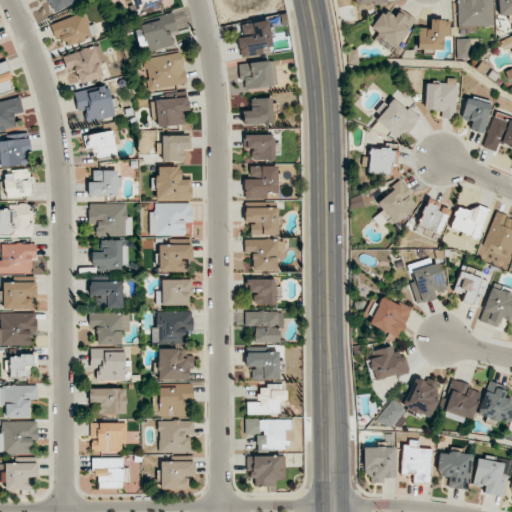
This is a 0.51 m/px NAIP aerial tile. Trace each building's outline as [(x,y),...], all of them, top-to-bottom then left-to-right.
[(493,26),(492,0),(456,0),(458,27),(493,26)] [(415,19),(400,8),(395,17),(384,10),(371,28),(379,33),(374,40),(393,52),(415,19)] [(93,37),(83,12),(51,24),(61,50),(93,37)] [(177,30),(173,14),(140,23),(148,52),(173,46),(169,32),(177,30)] [(252,22),(254,35),(237,39),(240,57),(263,53),(262,48),(273,46),(268,20),(252,22)] [(417,50),(443,50),(444,36),(450,36),(450,20),(430,20),(430,28),(418,28),(417,50)] [(242,36),(253,35),(251,22),(240,24),(242,36)] [(456,59),(471,58),(470,38),(456,39),(456,59)] [(62,57),(69,76),(73,75),(77,84),(107,74),(97,45),(62,57)] [(186,83),(180,52),(143,59),(149,90),(186,83)] [(238,64),(240,75),(242,75),(245,89),(277,85),(273,59),(238,64)] [(425,83),(424,109),(441,110),(441,118),(455,118),(456,79),(447,78),(447,84),(425,83)] [(73,92),(77,111),(85,110),(87,122),(114,117),(107,85),(73,92)] [(190,124),(187,97),(154,100),(157,128),(190,124)] [(272,97),(250,98),(251,110),(242,110),(243,125),(273,124),(272,97)] [(472,122),(470,130),(481,133),(490,104),(467,97),(461,118),(472,122)] [(496,151),(498,143),(511,147),(511,118),(492,113),(483,147),(496,151)] [(83,136),(86,149),(94,147),(96,158),(116,154),(112,130),(83,136)] [(252,160),(274,160),(274,135),(244,134),(244,147),(252,147),(252,160)] [(191,135),(162,135),(161,161),(184,161),(184,149),(190,149),(191,135)] [(0,140),(0,166),(30,163),(27,137),(0,140)] [(368,174),(395,175),(397,149),(369,148),(368,174)] [(267,198),(267,193),(277,193),(277,166),(249,166),(249,178),(244,178),(244,199),(267,198)] [(155,199),(191,200),(192,180),(179,179),(179,167),(159,167),(158,177),(152,177),(151,187),(156,187),(155,199)] [(4,197),(33,196),(32,169),(4,170),(4,197)] [(87,196),(117,197),(118,170),(93,170),(92,182),(88,182),(87,196)] [(411,193),(400,180),(376,202),(382,210),(373,218),(380,227),(389,218),(395,225),(417,205),(408,195),(411,193)] [(417,224),(439,235),(451,209),(428,199),(417,224)] [(127,204),(88,203),(88,224),(95,224),(95,235),(131,236),(132,217),(126,217),(127,204)] [(191,203),(154,203),(154,212),(149,212),(149,235),(184,236),(185,222),(191,222),(191,203)] [(0,235),(33,235),(32,204),(8,204),(8,210),(0,210),(0,235)] [(488,209),(475,204),(472,213),(457,207),(449,227),(478,238),(488,209)] [(278,234),(277,207),(244,208),(244,223),(249,223),(250,235),(278,234)] [(511,253),(511,249),(511,218),(496,212),(483,242),(511,253)] [(244,239),(244,254),(252,254),(251,271),(275,271),(276,250),(284,250),(284,240),(244,239)] [(121,240),(101,240),(100,252),(91,252),(91,270),(121,270),(121,264),(127,265),(127,246),(121,246),(121,240)] [(0,273),(31,274),(31,259),(35,259),(36,244),(1,243),(1,260),(0,260),(0,273)] [(191,272),(191,245),(158,244),(158,271),(191,272)] [(415,304),(435,300),(434,292),(444,290),(439,263),(412,269),(414,281),(411,281),(415,304)] [(477,307),(489,279),(462,267),(452,289),(464,294),(461,300),(477,307)] [(191,305),(191,279),(160,280),(161,306),(191,305)] [(274,279),(245,279),(245,292),(253,292),(254,305),(275,304),(275,295),(280,294),(279,287),(274,287),(274,279)] [(2,282),(3,309),(30,309),(30,295),(36,295),(36,281),(2,282)] [(122,308),(122,281),(88,281),(89,296),(105,296),(106,308),(122,308)] [(497,327),(500,317),(511,321),(511,296),(511,295),(511,289),(491,283),(479,321),(497,327)] [(412,309),(398,302),(397,304),(382,297),(368,323),(397,339),(412,309)] [(192,311),(156,312),(156,329),(151,329),(152,343),(186,343),(186,335),(192,335),(192,311)] [(253,343),(281,342),(281,311),(244,311),(244,326),(253,326),(253,343)] [(37,333),(36,312),(0,313),(0,345),(30,345),(30,333),(37,333)] [(96,344),(121,345),(121,331),(129,331),(129,313),(89,313),(88,327),(96,327),(96,344)] [(366,354),(373,381),(407,372),(402,350),(394,352),(392,347),(366,354)] [(157,380),(187,380),(188,367),(193,367),(193,350),(158,349),(157,380)] [(96,380),(130,380),(130,361),(124,361),(124,350),(90,350),(90,368),(96,368),(96,380)] [(278,351),(245,352),(245,367),(251,366),(252,380),(279,379),(278,351)] [(31,356),(10,355),(9,378),(30,379),(31,356)] [(416,375),(402,405),(428,417),(442,387),(416,375)] [(479,392),(467,389),(468,383),(452,380),(443,417),(472,423),(479,392)] [(477,412),(506,425),(511,411),(511,401),(503,398),(507,389),(490,382),(477,412)] [(158,416),(190,416),(190,384),(157,385),(158,416)] [(37,385),(0,385),(0,404),(5,404),(5,417),(29,417),(29,400),(37,400),(37,385)] [(279,414),(279,401),(284,400),(284,385),(258,386),(258,402),(246,402),(246,415),(279,414)] [(125,388),(88,388),(88,402),(99,402),(99,414),(126,414),(125,388)] [(406,410),(393,399),(376,418),(389,429),(406,410)] [(291,419),(245,419),(245,434),(257,434),(257,450),(289,450),(289,441),(283,441),(283,428),(291,428),(291,419)] [(0,454),(31,454),(31,440),(37,440),(37,420),(1,421),(2,433),(0,433),(0,454)] [(193,420),(158,421),(158,452),(190,452),(190,435),(193,435),(193,420)] [(126,423),(90,423),(90,451),(121,451),(122,443),(126,443),(126,423)] [(400,473),(413,474),(413,481),(430,482),(431,448),(419,448),(419,443),(402,442),(400,473)] [(365,447),(365,483),(383,483),(383,477),(395,477),(394,446),(365,447)] [(470,454),(439,452),(437,476),(448,477),(448,488),(468,489),(470,454)] [(274,486),(275,479),(284,479),(285,456),(247,455),(247,469),(250,469),(250,478),(255,478),(254,486),(274,486)] [(124,488),(123,457),(91,458),(92,476),(97,476),(98,488),(124,488)] [(506,475),(501,474),(503,463),(476,458),(471,484),(485,487),(483,493),(502,496),(506,475)] [(194,461),(160,461),(160,489),(188,489),(188,476),(194,476),(194,461)] [(4,463),(5,490),(30,489),(30,477),(38,477),(38,462),(4,463)]
